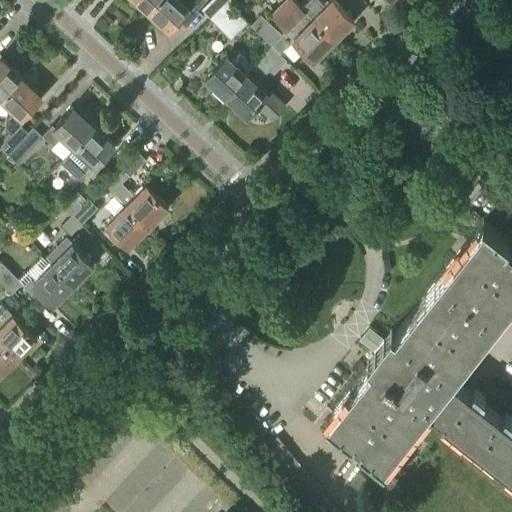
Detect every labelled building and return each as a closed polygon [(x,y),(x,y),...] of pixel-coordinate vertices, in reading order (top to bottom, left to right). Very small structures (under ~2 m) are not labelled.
[(137,0),(148,10),(156,0),(137,0)] [(179,18),(187,25),(199,11),(197,9),(204,0),(156,0),(148,10),(169,29),(179,18)] [(212,19),(228,2),(227,2),(229,0),(209,0),(201,9),(212,19)] [(302,8),(294,0),(284,0),(270,15),(315,59),(335,39),(303,7),(302,8)] [(331,0),(325,6),(319,0),(309,0),(303,7),(335,39),(354,19),(334,0),(331,0)] [(231,38),(247,22),(228,2),(212,19),(231,38)] [(272,45),(282,35),(274,27),(261,15),(251,25),(272,45)] [(274,73),(282,64),(287,59),(272,46),(252,68),(263,77),(270,69),(274,73)] [(253,65),(239,52),(232,59),(227,55),(206,78),(226,96),(247,73),(247,72),(253,65)] [(0,100),(2,98),(22,76),(2,57),(0,58),(0,100)] [(268,91),(247,73),(226,96),(247,115),(258,104),(273,118),(286,104),(269,90),(268,91)] [(7,154),(27,132),(20,125),(26,118),(24,116),(43,95),(22,76),(2,98),(11,107),(7,112),(5,128),(9,132),(4,138),(2,150),(7,154)] [(74,147),(95,124),(74,106),(55,127),(53,125),(45,133),(55,142),(53,144),(66,156),(74,147)] [(95,124),(74,147),(66,156),(61,161),(81,180),(94,165),(95,166),(116,144),(95,124)] [(17,163),(43,136),(33,126),(27,132),(7,154),(17,163)] [(135,195),(122,182),(129,175),(121,167),(105,183),(126,204),(148,226),(169,205),(147,183),(135,195)] [(85,199),(77,191),(73,196),(72,195),(61,205),(71,215),(72,214),(72,215),(81,205),(80,204),(85,199)] [(88,199),(81,205),(72,215),(81,223),(97,207),(88,199)] [(129,245),(148,226),(126,204),(107,223),(129,245)] [(81,223),(72,215),(72,214),(71,215),(61,224),(71,234),(81,223)] [(328,418),(328,417),(327,419),(332,422),(323,433),(344,450),(352,439),(359,444),(350,455),(375,475),(384,464),(385,465),(386,463),(385,463),(430,407),(444,418),(442,421),(444,422),(445,422),(511,475),(511,417),(506,413),(503,417),(483,401),(486,397),(475,388),(472,393),(453,377),(511,302),(511,245),(508,243),(510,240),(484,220),(328,418)] [(66,236),(47,255),(53,262),(75,283),(94,264),(66,236)] [(0,262),(0,280),(12,293),(22,282),(1,262),(0,262)] [(75,283),(53,262),(34,281),(32,279),(25,286),(37,299),(43,293),(54,303),(75,283)] [(2,325),(0,323),(0,338),(18,356),(37,338),(13,314),(2,325)] [(0,338),(0,374),(18,356),(0,338)] [(310,511),(337,511),(278,436),(261,448),(310,511)] [(364,490),(372,479),(360,470),(352,481),(364,490)]
